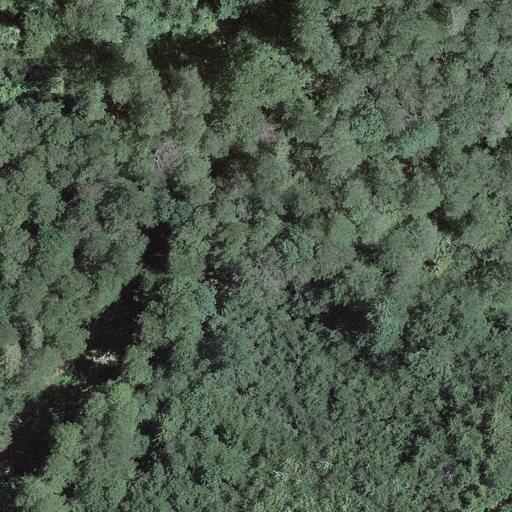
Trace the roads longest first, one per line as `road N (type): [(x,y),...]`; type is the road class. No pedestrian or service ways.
road 1 (track): [(253,0),(210,35),(123,83),(0,112)]
road 2 (track): [(0,447),(101,329)]
